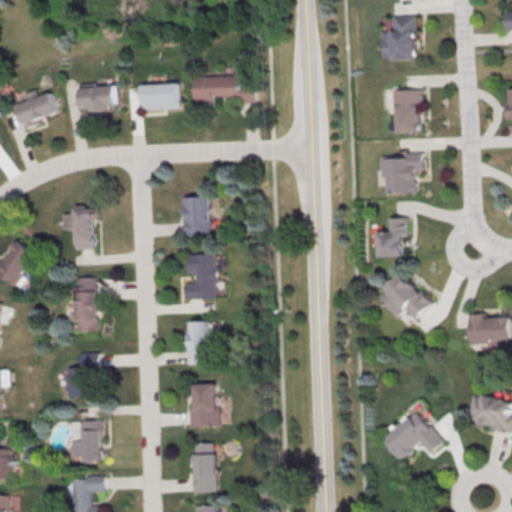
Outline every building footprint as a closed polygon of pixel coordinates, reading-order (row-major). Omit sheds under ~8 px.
[(395,15),(396,29),(383,30),(384,58),(395,57),(395,59),(417,59),(416,32),(420,32),(420,14),(395,15)] [(194,75),(244,73),(245,86),(259,86),(260,101),(229,103),(229,94),(216,94),(216,105),(196,106),(194,75)] [(144,83),(181,81),(182,106),(146,108),(144,83)] [(81,83),(98,82),(98,86),(118,84),(120,105),(112,106),(113,109),(93,111),(92,107),(84,108),(81,83)] [(393,89),(394,109),(396,109),(397,131),(419,130),(418,106),(424,106),(423,88),(393,89)] [(18,105),(53,91),(60,111),(42,118),(44,121),(27,128),(18,105)] [(381,156),(382,176),(385,176),(385,183),(387,183),(388,192),(418,191),(417,169),(425,168),(424,151),(407,152),(407,155),(381,156)] [(187,195),(209,195),(210,219),(213,219),(213,235),(186,236),(186,219),(188,219),(187,195)] [(78,248),(99,248),(97,207),(87,207),(87,203),(75,203),(75,212),(64,212),(64,228),(77,228),(78,248)] [(391,216),(391,230),(378,230),(379,255),(405,254),(404,234),(409,234),(409,216),(391,216)] [(0,267),(0,271),(19,285),(42,255),(21,239),(14,248),(16,249),(9,259),(7,257),(0,267)] [(190,253),(215,252),(216,268),(221,268),(221,279),(217,279),(217,296),(188,297),(188,281),(197,281),(197,270),(190,270),(190,253)] [(407,270),(387,287),(388,289),(382,295),(398,313),(407,305),(417,316),(434,302),(407,270)] [(80,277),(98,276),(101,328),(80,329),(80,319),(71,320),(71,310),(77,309),(75,285),(80,284),(80,277)] [(470,313),(472,343),(489,342),(489,339),(511,338),(511,315),(489,316),(489,312),(470,313)] [(191,320),(209,319),(210,350),(207,350),(207,363),(190,363),(190,348),(192,348),(191,320)] [(81,351),(102,351),(102,366),(95,366),(96,394),(69,395),(69,365),(81,365),(81,351)] [(0,407),(6,407),(5,385),(14,385),(13,368),(0,368),(0,407)] [(196,383),(217,382),(218,408),(221,408),(222,425),(192,425),(191,408),(196,408),(196,383)] [(476,394),(472,413),(480,415),(478,423),(492,426),(491,428),(508,432),(508,430),(511,431),(511,413),(511,409),(511,401),(507,400),(507,398),(485,393),(485,396),(476,394)] [(413,416),(405,423),(403,421),(392,429),(394,431),(386,438),(394,447),(392,448),(401,459),(415,448),(414,446),(422,439),(431,450),(443,440),(432,427),(431,428),(420,415),(415,420),(413,416)] [(73,455),(86,454),(86,459),(106,458),(104,418),(83,419),(84,439),(72,439),(73,455)] [(0,476),(15,476),(15,448),(1,448),(1,434),(0,434),(0,476)] [(197,442),(216,441),(218,489),(198,490),(197,442)] [(73,511),(72,478),(90,477),(89,475),(108,474),(109,490),(93,491),(94,504),(104,504),(104,511),(73,511)] [(0,511),(9,511),(9,510),(13,510),(12,493),(0,493),(0,511)] [(200,511),(200,504),(218,503),(218,511),(200,511)]
